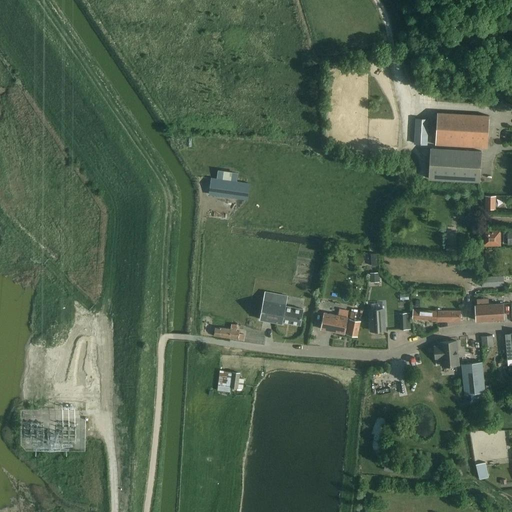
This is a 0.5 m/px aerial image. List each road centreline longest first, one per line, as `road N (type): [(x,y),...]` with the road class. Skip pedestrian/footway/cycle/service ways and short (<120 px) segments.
road 1 (residential): [(190,337),(382,358),(437,333),(511,325)]
road 2 (track): [(145,511),(161,343),(168,336)]
